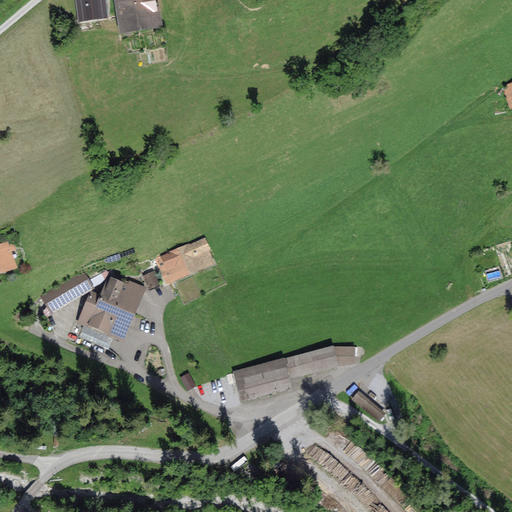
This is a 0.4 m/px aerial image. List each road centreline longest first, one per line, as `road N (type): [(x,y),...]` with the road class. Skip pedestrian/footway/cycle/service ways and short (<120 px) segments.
road 1 (unclassified): [(511,285),(226,453),(80,455),(53,468),(18,510)]
road 2 (track): [(335,388),(369,424),(489,511)]
